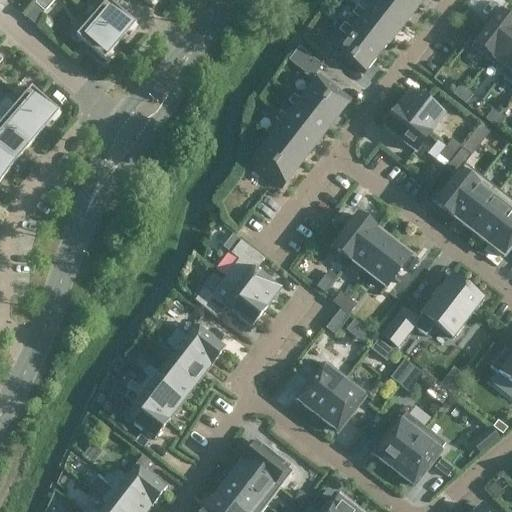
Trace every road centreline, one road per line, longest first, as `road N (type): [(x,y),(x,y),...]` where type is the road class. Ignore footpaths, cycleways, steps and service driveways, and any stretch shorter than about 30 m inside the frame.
road 1 (residential): [(511,294),(364,181),(339,152)]
road 2 (tertiary): [(0,413),(37,353),(83,223)]
road 3 (residential): [(252,397),(408,511)]
road 4 (residential): [(339,152),(457,0)]
road 5 (residential): [(118,119),(0,17)]
road 6 (residential): [(174,511),(252,397)]
road 7 (residential): [(303,294),(234,382),(252,397)]
road 8 (residential): [(262,246),(339,152)]
